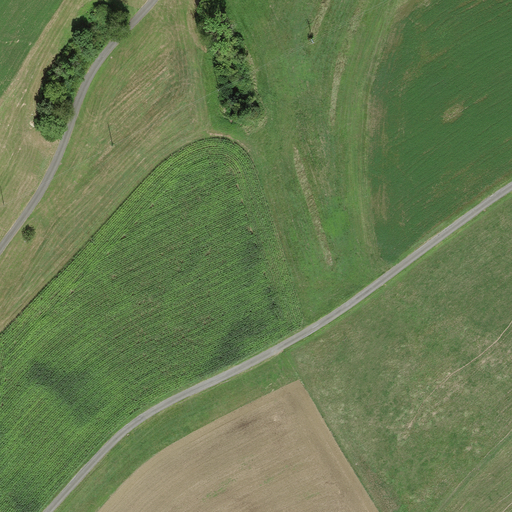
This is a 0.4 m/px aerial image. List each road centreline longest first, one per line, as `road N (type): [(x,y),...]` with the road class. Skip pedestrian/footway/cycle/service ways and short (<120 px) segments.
road 1 (track): [(45,511),(129,424),(306,331),(511,186)]
road 2 (track): [(388,0),(356,96),(368,253),(389,276)]
road 3 (track): [(0,242),(39,187),(97,60),(148,0)]
